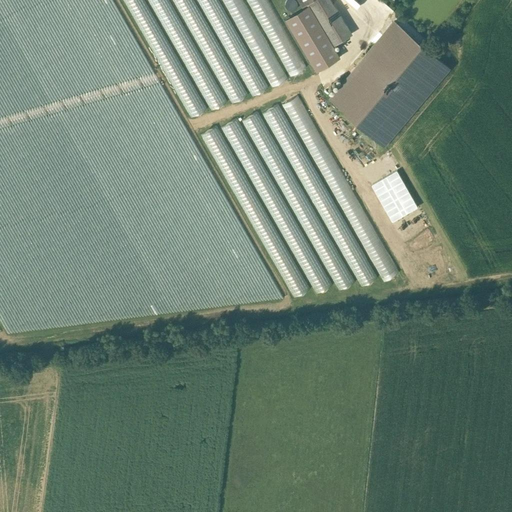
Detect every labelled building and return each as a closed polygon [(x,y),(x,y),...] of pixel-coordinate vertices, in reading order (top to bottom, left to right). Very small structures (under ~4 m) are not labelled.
[(255,7),(287,74),(302,67),(269,0),(262,0),(258,2),(259,5),(255,7)] [(298,0),(301,5),(305,2),(307,5),(332,44),(350,33),(330,0),(298,0)] [(332,44),(307,5),(283,19),(315,70),(339,56),(332,44)] [(238,22),(270,85),(285,77),(253,14),(238,22)] [(453,68),(394,19),(329,97),(388,145),(453,68)] [(283,100),(314,160),(329,152),(298,92),(283,100)] [(350,219),(380,280),(397,272),(367,211),(350,219)]
